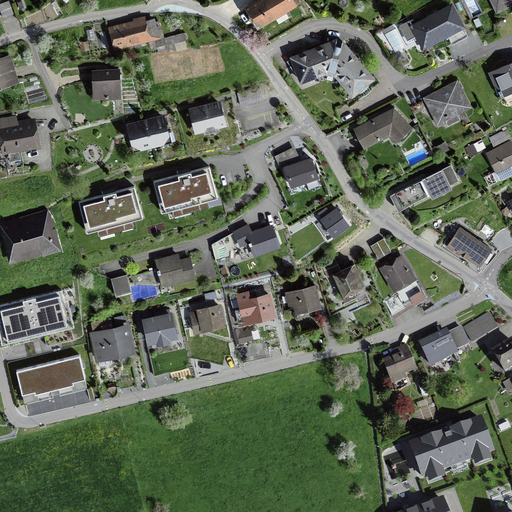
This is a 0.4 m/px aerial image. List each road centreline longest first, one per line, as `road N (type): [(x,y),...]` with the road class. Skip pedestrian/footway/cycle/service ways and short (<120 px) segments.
road 1 (residential): [(486,286),(442,314),(366,343),(28,423),(14,417),(0,371)]
road 2 (residential): [(306,122),(257,148),(274,193),(266,209),(206,241),(103,268)]
road 3 (residential): [(261,57),(313,25),(341,25),(367,39),(390,74),(420,82),(511,36)]
road 4 (residential): [(306,122),(356,198),(486,286)]
road 5 (residential): [(0,45),(83,18),(149,9),(157,0)]
